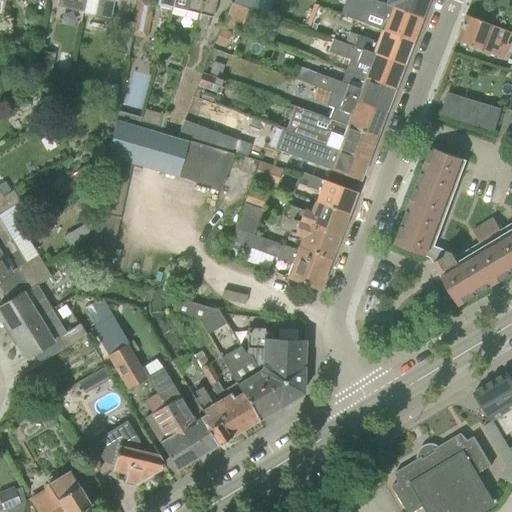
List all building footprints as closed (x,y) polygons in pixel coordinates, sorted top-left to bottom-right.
[(85,0),(82,13),(111,18),(111,17),(114,0),(85,0)] [(148,22),(152,1),(146,0),(139,0),(135,19),(148,22)] [(202,0),(173,0),(172,7),(199,14),(202,0)] [(211,17),(215,0),(202,0),(199,14),(200,14),(196,27),(206,30),(210,17),(211,17)] [(273,0),(236,0),(236,2),(267,15),(273,0)] [(382,30),(412,42),(421,18),(375,0),(365,0),(362,9),(386,18),(382,30)] [(375,0),(421,18),(427,0),(375,0)] [(249,9),(233,3),(232,3),(223,25),(240,32),(249,9)] [(41,36),(45,17),(31,15),(27,34),(41,36)] [(509,32),(466,16),(456,41),(500,58),(509,32)] [(215,44),(225,48),(231,33),(221,28),(215,44)] [(403,66),(412,42),(382,30),(378,41),(350,30),(346,43),(345,44),(403,66)] [(329,51),(350,59),(346,71),(394,89),(403,66),(345,44),(346,43),(334,38),(329,51)] [(42,51),(40,57),(37,77),(51,79),(55,54),(42,51)] [(346,71),(342,81),(316,72),(312,85),(317,87),(385,113),(394,89),(346,71)] [(221,93),(225,81),(202,73),(197,86),(221,93)] [(333,108),(329,119),(329,120),(376,137),(385,113),(317,87),(312,100),(333,108)] [(497,131),(504,108),(446,90),(439,113),(497,131)] [(211,102),(214,95),(203,92),(201,99),(211,102)] [(39,97),(40,100),(42,112),(54,110),(53,96),(39,97)] [(211,103),(197,143),(232,154),(245,115),(211,103)] [(329,119),(294,105),(285,130),(295,133),(308,138),(312,139),(367,160),(376,137),(329,120),(329,119)] [(142,118),(140,127),(163,134),(168,117),(144,110),(142,118)] [(501,134),(511,138),(511,110),(509,110),(501,134)] [(116,120),(140,127),(142,118),(118,111),(116,120)] [(177,177),(178,177),(221,189),(233,154),(232,154),(197,143),(188,140),(188,141),(163,134),(140,127),(116,120),(107,157),(132,164),(177,177)] [(329,169),(359,181),(367,160),(312,139),(308,138),(295,133),(289,148),(291,149),(289,154),(318,165),(321,158),(332,162),(329,169)] [(395,244),(432,258),(468,161),(431,147),(395,244)] [(132,164),(107,157),(104,169),(130,175),(132,164)] [(254,178),(266,183),(273,167),(260,162),(254,178)] [(127,186),(130,175),(104,169),(102,180),(127,186)] [(347,213),(355,192),(300,171),(295,183),(318,192),(315,201),(347,213)] [(125,196),(127,186),(102,180),(100,191),(125,196)] [(0,199),(12,192),(5,181),(0,184),(0,199)] [(95,189),(75,201),(81,211),(93,204),(95,189)] [(264,209),(268,195),(250,189),(245,202),(264,209)] [(0,246),(12,239),(0,219),(0,213),(19,201),(13,191),(12,192),(0,199),(0,246)] [(122,207),(125,196),(100,191),(98,202),(122,207)] [(284,215),(339,236),(347,213),(315,201),(311,213),(288,204),(284,215)] [(120,218),(122,207),(98,202),(96,213),(120,218)] [(121,218),(120,218),(96,213),(87,252),(112,257),(121,218)] [(302,236),(298,247),(297,250),(329,262),(339,236),(284,215),(279,228),(302,236)] [(240,216),(235,229),(254,235),(258,222),(240,216)] [(494,218),(473,231),(480,243),(501,230),(494,218)] [(287,278),(319,289),(329,262),(297,250),(264,238),(264,239),(254,235),(235,229),(231,241),(251,248),(246,262),(268,271),(273,257),(292,264),(287,278)] [(435,263),(442,275),(461,307),(511,275),(511,230),(459,262),(454,253),(448,251),(446,257),(435,263)] [(0,246),(0,278),(16,269),(23,280),(45,267),(38,256),(26,263),(12,239),(0,246)] [(228,251),(237,254),(239,247),(230,244),(228,251)] [(23,280),(29,289),(51,276),(45,267),(23,280)] [(2,326),(5,324),(11,334),(37,317),(49,310),(51,309),(45,298),(31,307),(23,293),(0,306),(0,316),(4,323),(1,324),(2,326)] [(225,322),(219,312),(218,310),(175,297),(171,315),(200,323),(207,334),(225,322)] [(133,350),(128,343),(126,344),(124,341),(127,340),(125,336),(125,337),(119,327),(119,326),(116,321),(104,299),(85,310),(98,330),(95,332),(127,389),(145,378),(130,352),(133,350)] [(25,358),(52,341),(37,317),(11,334),(16,343),(13,345),(14,346),(17,344),(25,358)] [(86,335),(79,324),(57,337),(64,348),(86,335)] [(304,367),(305,340),(272,339),(273,334),(264,333),(264,328),(248,327),(248,347),(252,347),(263,348),(262,365),(304,367)] [(134,340),(128,343),(133,350),(138,347),(134,340)] [(235,383),(236,383),(259,420),(281,407),(259,370),(252,358),(244,352),(241,346),(220,358),(235,383)] [(263,348),(252,347),(252,358),(259,370),(281,407),(303,393),(304,367),(262,365),(263,348)] [(259,420),(236,383),(235,383),(220,358),(210,365),(202,350),(193,356),(219,399),(239,432),(259,420)] [(194,421),(180,397),(157,359),(142,368),(157,394),(164,406),(165,405),(196,458),(217,445),(201,417),(194,421)] [(508,436),(511,433),(511,379),(508,373),(475,393),(482,405),(478,417),(494,422),(498,419),(508,436)] [(194,400),(203,416),(201,417),(217,445),(239,432),(219,399),(211,404),(201,388),(194,392),(197,398),(194,400)] [(176,470),(196,458),(165,405),(164,406),(157,394),(144,402),(151,414),(145,417),(176,470)] [(485,429),(477,434),(492,460),(500,456),(485,429)] [(492,466),(475,437),(467,442),(462,433),(429,453),(464,511),(479,511),(493,504),(476,475),(492,466)] [(99,470),(99,462),(83,434),(73,440),(92,473),(99,470)] [(161,469),(163,462),(153,446),(144,452),(110,444),(105,465),(113,467),(112,471),(126,474),(124,484),(134,486),(161,469)] [(393,486),(403,503),(408,511),(415,511),(427,505),(430,511),(464,511),(429,453),(396,473),(401,481),(393,486)] [(501,478),(511,480),(511,454),(506,457),(501,478)] [(34,511),(76,511),(92,503),(71,470),(48,483),(51,488),(30,501),(32,504),(30,505),(34,511)] [(0,491),(0,502),(4,511),(21,505),(13,486),(0,491)]
